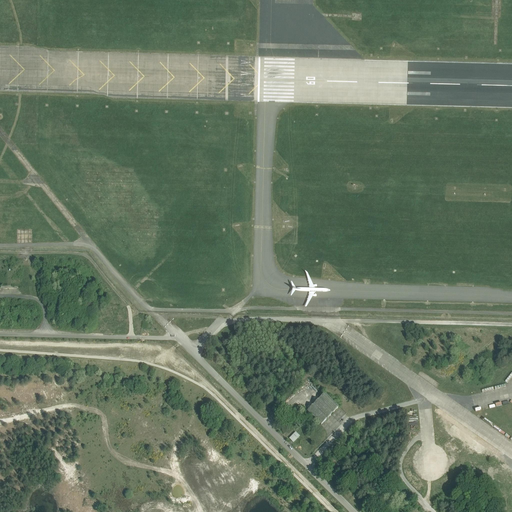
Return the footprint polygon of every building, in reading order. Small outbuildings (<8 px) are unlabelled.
[(23,263),(0,262),(0,291),(9,291),(23,292),(23,263)] [(114,325),(104,324),(104,336),(114,336),(114,332),(117,332),(117,330),(114,329),(114,328),(115,328),(115,326),(114,326),(114,325)] [(141,325),(117,325),(117,330),(117,332),(117,336),(140,337),(141,333),(141,325)] [(333,416),(338,410),(324,397),(319,402),(333,416)] [(327,422),(333,416),(319,402),(313,408),(327,422)] [(313,408),(306,414),(320,428),(327,422),(313,408)] [(295,436),(289,442),(293,446),(299,439),(295,436)] [(420,511),(408,499),(394,511),(393,511),(420,511)]
